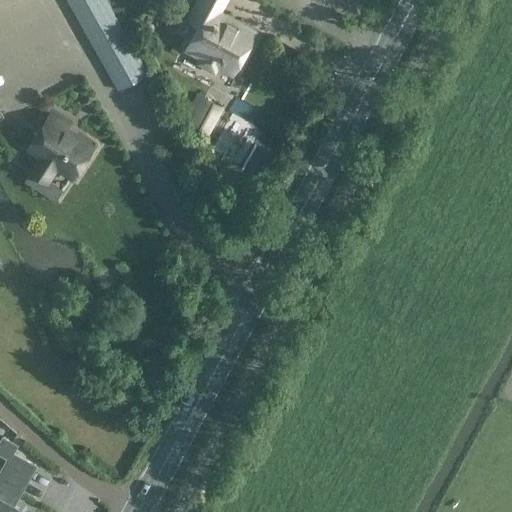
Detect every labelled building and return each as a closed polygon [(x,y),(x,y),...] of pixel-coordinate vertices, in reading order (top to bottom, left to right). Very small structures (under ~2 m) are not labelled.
[(69,0),(119,87),(134,79),(147,71),(106,0),(69,0)] [(255,31),(253,31),(239,23),(236,27),(227,22),(225,26),(214,20),(224,0),(198,0),(189,17),(200,23),(186,48),(202,57),(200,61),(214,69),(221,57),(236,65),(255,31)] [(224,106),(197,91),(186,110),(191,113),(186,122),(209,134),(224,106)] [(72,176),(92,145),(65,128),(67,125),(50,114),(28,147),(41,155),(31,170),(47,180),(56,165),(72,176)] [(89,348),(83,359),(103,371),(109,360),(89,348)] [(0,511),(22,511),(23,511),(9,503),(15,492),(19,494),(35,465),(12,452),(17,444),(3,436),(0,440),(0,452),(8,457),(0,470),(0,511)]
